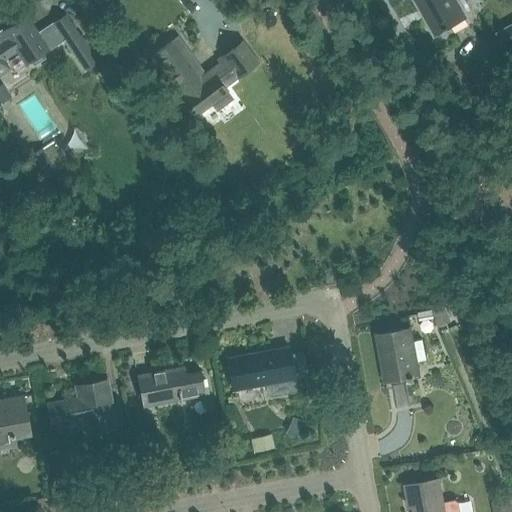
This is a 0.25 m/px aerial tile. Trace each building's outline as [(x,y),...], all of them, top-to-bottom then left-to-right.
[(415,0),(435,35),(468,16),(458,0),(415,0)] [(0,73),(9,67),(4,60),(18,50),(27,64),(32,61),(34,64),(46,56),(44,53),(65,39),(68,43),(66,44),(84,71),(99,61),(81,34),(80,35),(66,14),(54,22),(55,24),(39,35),(26,15),(4,29),(5,32),(0,35),(0,73)] [(511,24),(498,33),(506,48),(511,44),(511,24)] [(193,117),(210,105),(211,104),(216,112),(234,99),(228,91),(225,86),(258,62),(242,41),(218,59),(220,62),(201,77),(188,59),(191,56),(184,46),(180,49),(173,40),(153,54),(184,96),(180,99),(193,117)] [(451,90),(459,81),(442,67),(434,76),(451,90)] [(11,97),(3,84),(0,85),(0,100),(1,103),(11,97)] [(54,142),(32,156),(45,176),(67,162),(54,142)] [(222,204),(213,212),(226,229),(245,214),(234,199),(224,207),(222,204)] [(215,223),(188,239),(194,250),(221,234),(215,223)] [(121,262),(128,273),(161,254),(154,243),(121,262)] [(85,276),(60,285),(64,297),(89,287),(85,276)] [(450,322),(445,307),(434,311),(438,326),(450,322)] [(418,315),(419,318),(420,321),(434,318),(433,315),(433,311),(432,310),(419,312),(418,313),(418,315)] [(386,382),(406,378),(420,375),(411,328),(377,334),(386,382)] [(297,391),(295,378),(289,346),(227,358),(233,389),(265,383),(267,394),(271,396),(297,391)] [(137,375),(141,399),(142,405),(158,403),(205,394),(201,370),(186,373),(185,366),(137,375)] [(85,432),(115,427),(108,388),(93,391),(92,383),(77,386),(79,398),(48,404),(51,425),(83,420),(85,432)] [(0,446),(14,444),(13,436),(29,433),(22,396),(0,399),(0,446)] [(272,446),(269,435),(252,439),(255,451),(272,446)] [(137,476),(133,449),(114,452),(119,479),(137,476)] [(170,456),(159,458),(161,467),(172,465),(170,456)] [(456,500),(443,503),(438,478),(405,485),(408,499),(412,498),(415,511),(461,511),(460,502),(456,500)] [(506,506),(507,511),(511,511),(511,504),(511,498),(491,502),(493,508),(506,506)]
